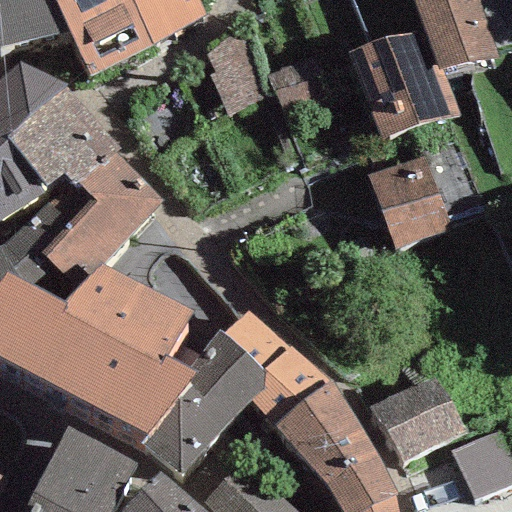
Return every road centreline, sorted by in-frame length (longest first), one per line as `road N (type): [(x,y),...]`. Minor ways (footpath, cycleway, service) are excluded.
road 1 (residential): [(406,511),(377,449),(94,111),(41,82),(0,76)]
road 2 (residential): [(0,391),(179,488),(204,511)]
